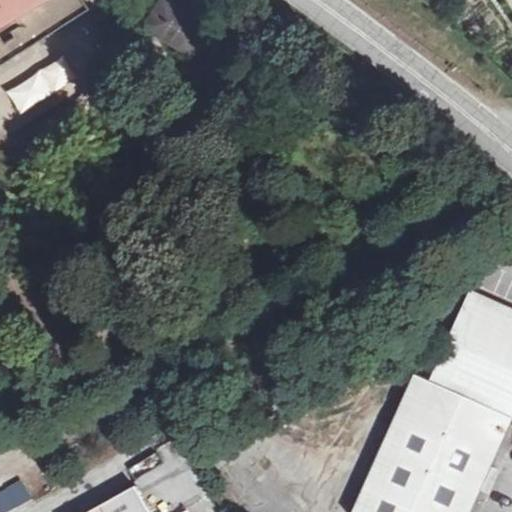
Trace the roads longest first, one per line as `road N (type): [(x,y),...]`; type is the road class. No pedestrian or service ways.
road 1 (secondary): [(294,0),(511,167)]
road 2 (secondary): [(511,137),(332,0)]
